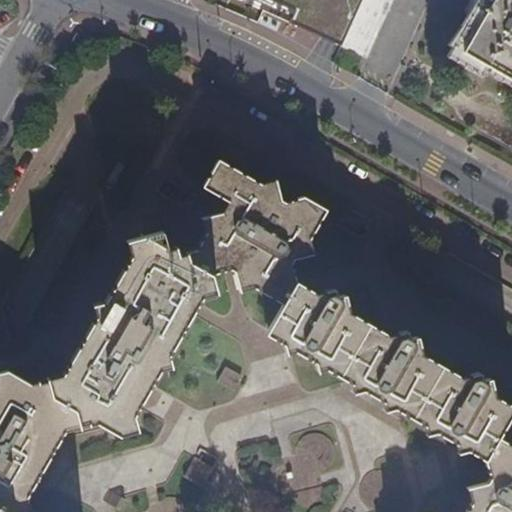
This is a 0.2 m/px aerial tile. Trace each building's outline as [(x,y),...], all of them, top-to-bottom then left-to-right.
[(392,0),(362,0),(348,31),(341,45),(367,58),(392,0)] [(511,0),(480,0),(462,31),(447,57),(451,59),(483,77),(486,72),(511,87),(511,0)] [(511,511),(511,445),(497,436),(511,410),(511,406),(495,396),(490,378),(483,380),(480,378),(478,372),(462,377),(422,354),(416,336),(409,338),(408,337),(407,330),(389,335),(350,312),(345,295),(339,297),(336,295),(334,289),(315,292),(296,282),(291,264),(292,260),(313,254),(309,238),(325,209),(303,196),(284,201),(281,199),(275,179),(260,184),(218,160),(202,187),(228,201),(221,212),(201,217),(205,231),(195,248),(177,254),(175,246),(166,249),(161,231),(126,240),(130,254),(103,302),(93,304),(95,315),(63,373),(28,381),(7,369),(0,371),(0,511),(31,511),(32,511),(27,495),(65,432),(96,421),(119,434),(137,429),(134,414),(160,369),(170,366),(168,354),(201,296),(217,292),(212,274),(234,269),(240,292),(255,288),(283,305),(266,334),(283,343),(285,351),(295,350),(315,361),(317,371),(326,368),(351,383),(354,392),(363,389),(382,400),(385,409),(394,407),(423,424),(425,432),(434,430),(456,443),(458,451),(467,449),(484,459),(489,478),(486,482),(466,487),(470,501),(463,511),(511,511)] [(217,381),(235,390),(242,375),(225,366),(217,381)] [(203,486),(212,467),(194,459),(185,478),(203,486)]
